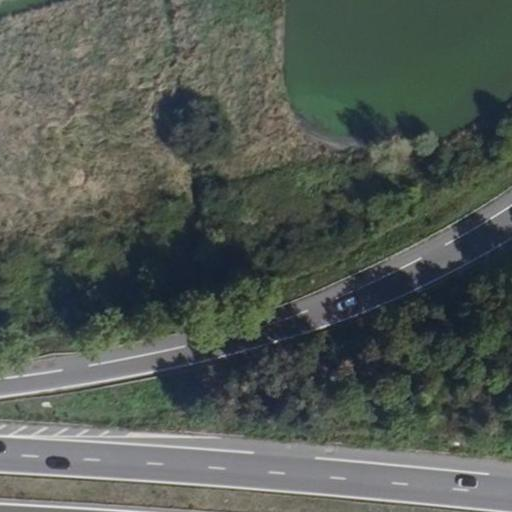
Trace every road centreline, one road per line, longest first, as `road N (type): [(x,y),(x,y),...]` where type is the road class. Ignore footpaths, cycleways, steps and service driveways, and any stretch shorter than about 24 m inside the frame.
road 1 (motorway): [(511,215),(476,242),(348,302),(185,355),(0,387)]
road 2 (trunk): [(511,495),(0,457)]
